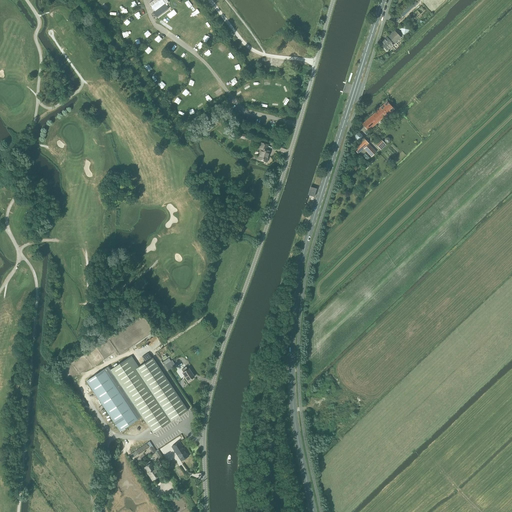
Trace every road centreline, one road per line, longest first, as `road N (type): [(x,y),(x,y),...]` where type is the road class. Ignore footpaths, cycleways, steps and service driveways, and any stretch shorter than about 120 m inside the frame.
road 1 (secondary): [(313,511),(291,381),(295,295),(382,0)]
road 2 (unclassified): [(206,511),(210,394),(316,61)]
road 3 (track): [(34,121),(75,93),(83,77),(41,22)]
road 4 (unclassified): [(316,61),(250,49),(210,0)]
